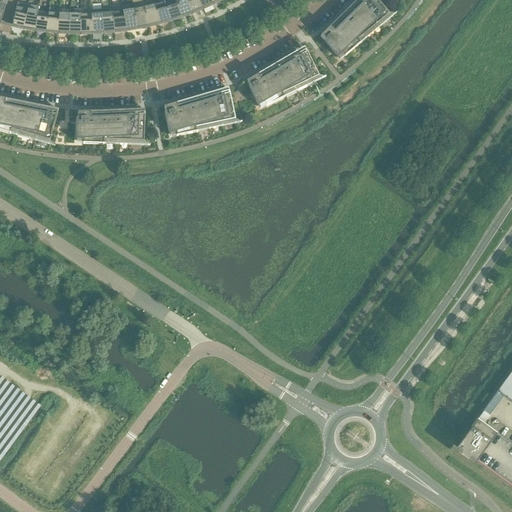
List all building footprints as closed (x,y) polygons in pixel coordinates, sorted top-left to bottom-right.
[(174,0),(171,0),(164,3),(170,21),(180,17),(181,18),(174,0)] [(174,0),(181,18),(181,17),(191,13),(191,14),(192,14),(186,0),(174,0)] [(186,0),(192,14),(192,13),(202,9),(202,10),(198,0),(186,0)] [(198,0),(202,10),(202,9),(212,4),(212,5),(210,0),(198,0)] [(328,43),(326,45),(337,58),(342,54),(345,57),(344,57),(345,57),(361,44),(358,40),(389,15),(375,0),(365,0),(365,1),(364,0),(362,0),(331,30),(330,28),(320,38),(324,42),(326,40),(328,43)] [(23,29),(24,29),(28,6),(28,5),(17,3),(12,26),(12,27),(13,27),(13,26),(23,29)] [(164,3),(154,5),(159,24),(170,21),(164,3)] [(154,5),(144,8),(148,27),(159,24),(154,5)] [(35,31),(38,12),(38,8),(28,6),(24,29),(35,31)] [(57,34),(59,14),(59,9),(49,8),(48,13),(46,33),(46,32),(57,33),(57,34)] [(144,8),(133,10),(137,29),(148,27),(144,8)] [(91,11),(91,15),(92,34),(103,33),(103,34),(102,14),(101,10),(91,11)] [(133,10),(123,12),(126,31),(137,29),(133,10)] [(46,33),(48,13),(38,12),(35,31),(46,32),(46,33)] [(123,12),(112,13),(114,33),(115,33),(115,32),(125,31),(126,31),(123,12)] [(112,13),(102,14),(103,34),(103,33),(114,32),(114,33),(112,13)] [(68,34),(69,34),(69,15),(59,14),(57,34),(58,34),(58,33),(68,34)] [(80,35),(80,15),(69,15),(69,34),(80,34),(80,35)] [(80,15),(80,35),(80,34),(91,34),(92,34),(91,15),(80,15)] [(250,91),(258,107),(264,104),(265,107),(266,108),(285,98),(283,94),(318,77),(305,51),(304,51),(305,53),(299,57),(297,55),(259,78),(258,76),(246,83),(249,88),(251,86),(253,89),(250,91)] [(169,134),(175,133),(176,136),(176,137),(197,132),(196,128),(235,120),(229,91),(227,92),(228,94),(220,96),(220,94),(177,107),(176,104),(164,108),(165,114),(168,113),(169,116),(165,117),(169,134)] [(0,131),(10,135),(11,131),(50,141),(58,113),(56,113),(56,115),(48,114),(49,112),(5,103),(5,100),(0,99),(0,131)] [(77,123),(76,140),(83,140),(83,144),(83,145),(104,145),(104,141),(144,142),(144,113),(143,113),(143,115),(135,116),(135,114),(91,116),(91,113),(77,114),(78,119),(80,119),(80,123),(77,123)] [(511,371),(497,393),(511,403),(511,371)] [(453,453),(472,467),(476,462),(511,487),(511,445),(477,420),(472,427),(471,426),(470,428),(471,429),(453,453)]
